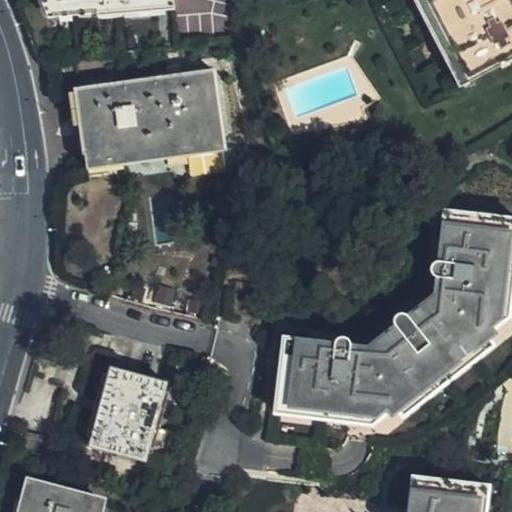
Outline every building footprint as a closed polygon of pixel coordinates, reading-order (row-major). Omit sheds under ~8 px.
[(41,0),(43,12),(170,2),(170,0),(41,0)] [(511,60),(511,0),(427,0),(470,82),(511,60)] [(224,148),(213,69),(76,88),(87,167),(224,148)] [(168,193),(151,196),(160,241),(176,238),(168,193)] [(493,318),(504,221),(441,213),(432,297),(435,300),(421,311),(418,308),(384,335),(388,339),(369,354),(366,349),(282,340),(275,400),(374,412),(386,402),(391,408),(482,336),(477,330),(493,318)] [(511,258),(511,221),(504,221),(493,318),(477,330),(482,336),(505,317),(511,258)] [(251,317),(255,285),(233,283),(229,314),(251,317)] [(435,300),(432,297),(418,308),(421,311),(435,300)] [(388,339),(384,335),(366,349),(369,354),(388,339)] [(491,346),(482,336),(391,408),(400,419),(491,346)] [(144,459),(165,383),(110,368),(89,445),(144,459)] [(369,425),(391,408),(386,402),(374,412),(275,400),(273,414),(369,425)] [(18,459),(48,467),(55,441),(26,433),(18,459)] [(461,511),(465,482),(403,475),(398,511),(461,511)] [(474,511),(478,483),(465,482),(461,511),(474,511)] [(99,511),(102,503),(29,484),(21,511),(99,511)]
